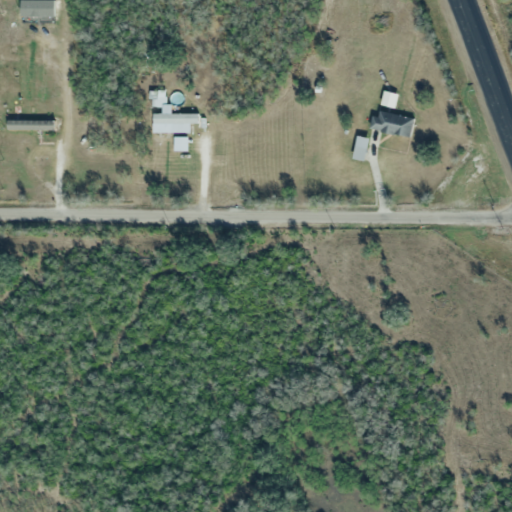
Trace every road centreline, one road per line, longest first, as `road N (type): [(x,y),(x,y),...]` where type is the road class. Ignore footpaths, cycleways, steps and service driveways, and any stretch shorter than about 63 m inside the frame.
road 1 (residential): [(511,217),(0,212)]
road 2 (trunk): [(463,0),(511,130)]
